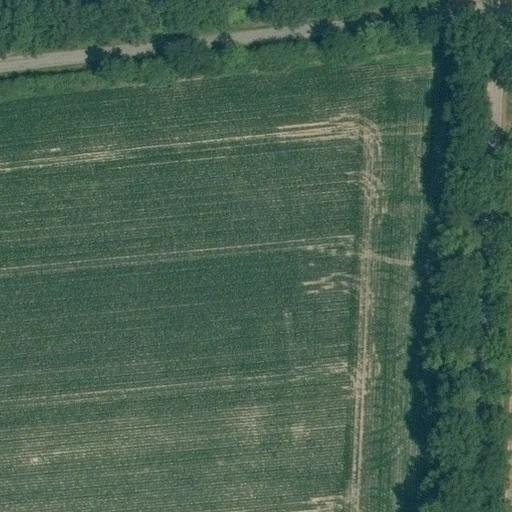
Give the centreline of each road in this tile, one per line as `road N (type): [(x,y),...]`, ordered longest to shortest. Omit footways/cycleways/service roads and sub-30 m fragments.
road 1 (unclassified): [(473,511),(498,8)]
road 2 (unclassified): [(498,8),(0,62)]
